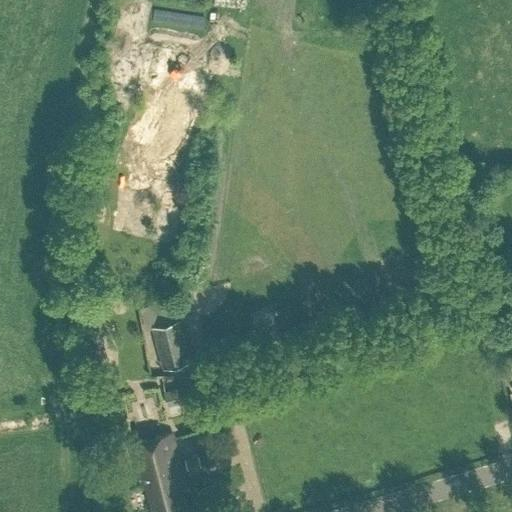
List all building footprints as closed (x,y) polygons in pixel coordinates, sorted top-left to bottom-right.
[(76,303),(79,315),(93,311),(90,299),(76,303)] [(256,328),(276,322),(271,303),(250,309),(256,328)] [(152,325),(163,366),(191,358),(180,317),(152,325)] [(90,377),(91,377),(106,373),(93,323),(77,326),(90,377)] [(149,323),(119,330),(131,377),(160,370),(149,323)] [(106,373),(91,377),(92,381),(94,388),(117,382),(114,371),(112,372),(106,373)] [(145,484),(148,484),(165,480),(163,473),(167,471),(166,468),(173,466),(173,465),(182,463),(174,431),(134,440),(145,484)] [(188,468),(201,465),(199,455),(186,459),(188,468)] [(165,480),(148,484),(155,511),(189,511),(184,487),(187,486),(182,463),(173,465),(173,466),(166,468),(167,471),(163,473),(165,480)]
